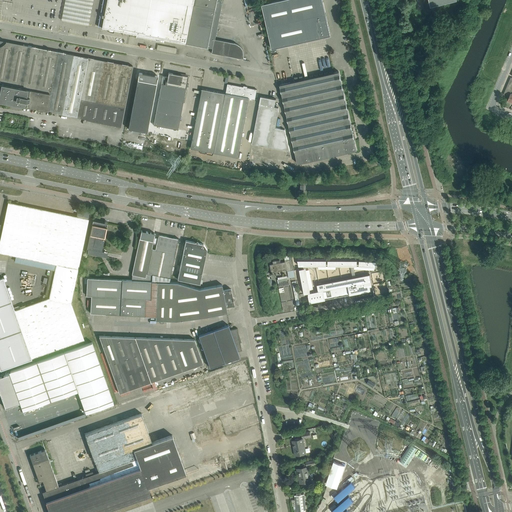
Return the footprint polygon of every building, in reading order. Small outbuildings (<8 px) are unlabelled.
[(65,0),(62,19),(66,20),(68,21),(70,21),(82,23),(89,24),(90,19),(93,0),(65,0)] [(214,39),(221,0),(103,0),(100,13),(99,16),(100,16),(98,26),(123,31),(122,35),(135,37),(136,33),(136,34),(136,37),(164,42),(164,39),(194,45),(212,48),(211,53),(243,59),(243,57),(243,54),(243,52),(243,50),(242,48),(240,46),(238,45),(236,43),(234,43),(214,39)] [(331,35),(322,0),(277,0),(262,4),(272,48),(331,35)] [(121,127),(132,65),(98,59),(99,58),(85,56),(6,41),(5,42),(4,43),(1,45),(0,45),(0,101),(57,112),(57,113),(86,119),(86,120),(121,127)] [(138,79),(128,128),(147,132),(156,83),(158,75),(139,71),(138,79)] [(178,129),(188,76),(168,72),(168,77),(163,76),(153,125),(178,129)] [(357,150),(339,72),(280,85),(298,163),(357,150)] [(238,157),(249,98),(255,99),(257,89),(247,87),(247,86),(244,85),(243,87),(228,84),(226,93),(215,152),(238,157)] [(215,152),(226,93),(202,89),(191,148),(215,152)] [(290,151),(285,129),(276,127),(279,112),(278,108),(275,107),(276,99),(261,96),(252,144),(290,151)] [(3,277),(0,277),(0,367),(0,369),(84,339),(71,302),(88,218),(14,203),(8,201),(5,217),(1,237),(0,239),(0,252),(4,253),(52,263),(44,299),(25,306),(25,304),(25,306),(20,308),(20,306),(19,306),(20,308),(15,310),(3,277)] [(102,251),(108,223),(107,223),(107,221),(105,221),(104,222),(93,220),(87,248),(88,248),(87,253),(106,257),(108,252),(102,251)] [(170,278),(178,238),(159,234),(156,249),(151,248),(155,233),(141,230),(132,274),(132,277),(170,278)] [(200,284),(206,253),(207,249),(203,244),(199,243),(196,244),(195,242),(186,240),(177,279),(200,284)] [(284,255),(285,262),(281,262),(280,260),(273,261),(273,264),(270,264),(271,272),(287,270),(287,271),(289,278),(291,277),(291,280),(295,279),(291,256),(284,255)] [(357,261),(357,260),(328,260),(328,261),(326,261),(326,260),(298,260),(298,261),(299,266),(302,266),(302,268),(301,269),(299,269),(304,293),(306,293),(308,293),(310,301),(324,298),(324,299),(356,293),(371,290),(370,289),(370,286),(372,286),(370,276),(370,274),(325,283),(317,284),(318,291),(310,292),(305,266),(313,266),(313,267),(318,267),(318,266),(336,266),(336,267),(341,267),(340,266),(357,266),(359,266),(376,267),(376,262),(376,261),(359,260),(359,261),(357,261)] [(289,281),(288,281),(287,276),(278,277),(278,279),(277,279),(278,283),(283,311),(294,309),(289,281)] [(90,313),(156,316),(157,282),(169,282),(170,278),(132,277),(132,280),(87,278),(86,296),(91,296),(90,313)] [(297,305),(300,304),(296,281),(292,281),(297,305)] [(156,316),(155,320),(176,320),(205,317),(227,312),(226,306),(234,305),(233,301),(233,298),(231,289),(223,290),(222,284),(199,288),(178,282),(169,282),(157,282),(156,316)] [(242,350),(237,328),(230,329),(228,325),(213,330),(199,335),(210,367),(225,362),(225,363),(225,362),(240,357),(238,351),(242,350)] [(203,363),(195,339),(135,337),(135,336),(135,337),(99,335),(119,392),(203,363)] [(10,373),(0,376),(0,393),(5,408),(20,403),(23,410),(78,391),(86,413),(112,404),(90,342),(9,371),(10,373)] [(303,438),(292,440),(295,455),(306,453),(303,438)] [(308,466),(297,468),(300,483),(311,481),(308,466)] [(304,494),(294,495),(296,511),(306,510),(304,494)]
